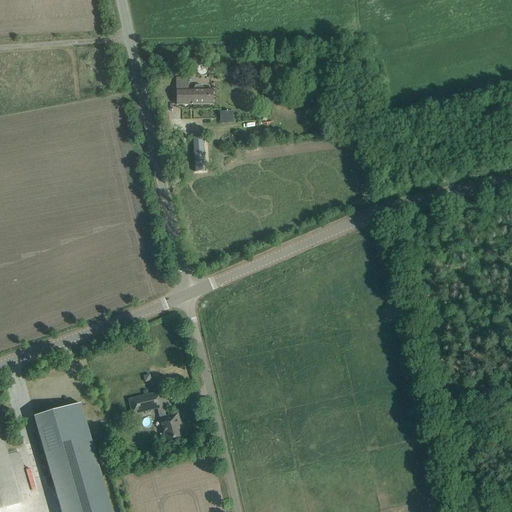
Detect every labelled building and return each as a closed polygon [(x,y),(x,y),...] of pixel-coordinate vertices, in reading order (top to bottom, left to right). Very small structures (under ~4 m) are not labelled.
[(188,90),(188,80),(176,80),(176,105),(213,104),(212,89),(204,89),(202,86),(195,86),(194,90),(188,90)] [(221,123),(232,123),(232,112),(220,112),(221,123)] [(195,171),(205,170),(202,138),(192,138),(195,171)] [(160,392),(128,400),(132,415),(163,407),(160,392)] [(111,511),(80,404),(34,417),(61,511),(111,511)] [(177,414),(160,418),(166,441),(181,437),(177,421),(179,421),(177,414)] [(0,433),(0,509),(22,503),(20,497),(31,494),(19,452),(7,456),(0,433)]
